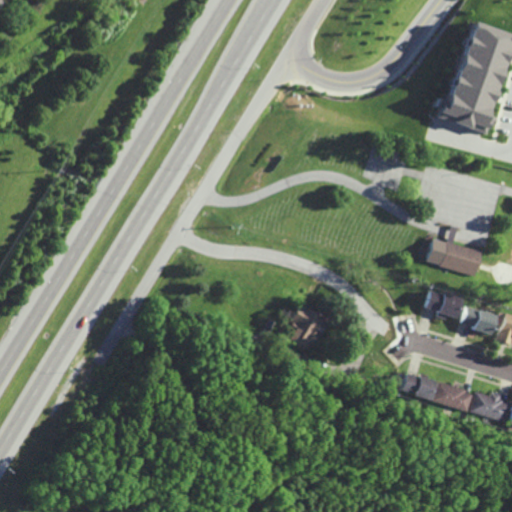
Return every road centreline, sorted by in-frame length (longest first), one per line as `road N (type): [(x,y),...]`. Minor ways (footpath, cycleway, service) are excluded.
road 1 (trunk): [(0,442),(269,0)]
road 2 (trunk): [(216,0),(0,372)]
road 3 (residential): [(106,360),(326,0)]
road 4 (residential): [(366,315),(351,293),(306,265),(221,251),(183,232)]
road 5 (residential): [(291,56),(334,78),(383,76),(444,0)]
